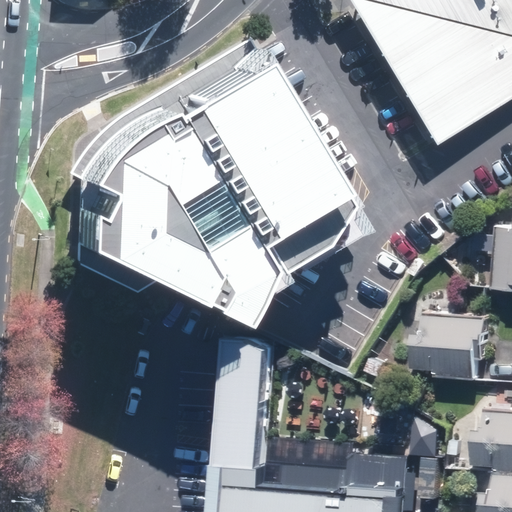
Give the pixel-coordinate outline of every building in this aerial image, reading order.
[(511,0),(346,0),(351,8),(433,144),(511,95),(511,0)] [(83,236),(258,329),(276,291),(294,283),(290,275),(377,232),(268,53),(168,108),(129,132),(87,172),(83,236)] [(511,222),(502,222),(497,284),(511,284),(511,222)] [(419,327),(417,365),(439,366),(439,371),(481,373),(482,357),(488,358),(491,314),(429,311),(428,327),(419,327)] [(210,465),(205,465),(201,511),(403,511),(407,456),(354,452),(354,443),(267,436),(274,343),(219,339),(210,465)] [(483,424),(479,459),(502,462),(501,465),(511,465),(511,406),(491,404),(489,424),(483,424)] [(410,453),(434,455),(436,429),(413,416),(410,453)] [(491,486),(488,511),(511,511),(511,468),(499,467),(497,487),(491,486)]
